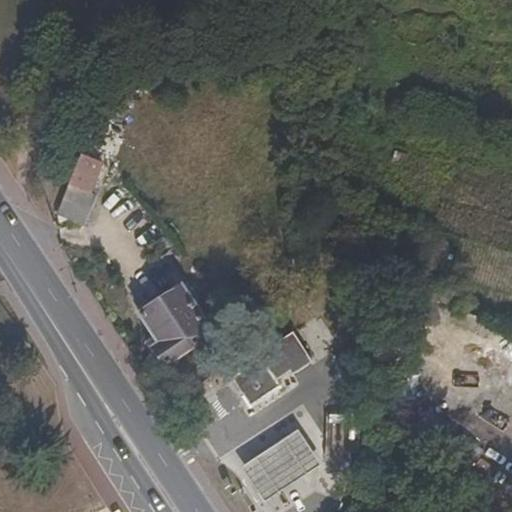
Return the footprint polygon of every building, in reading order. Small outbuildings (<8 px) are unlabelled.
[(102,161),(81,152),(57,214),(85,225),(95,197),(89,195),(102,161)] [(180,286),(140,313),(155,336),(159,342),(153,347),(166,367),(213,336),(180,286)] [(292,376),(311,362),(292,332),(258,355),(260,359),(232,378),(250,405),(278,386),(276,381),(290,372),(292,376)] [(155,336),(149,340),(153,347),(159,342),(155,336)] [(321,465),(298,429),(272,446),(240,467),(263,502),(295,482),(321,465)]
